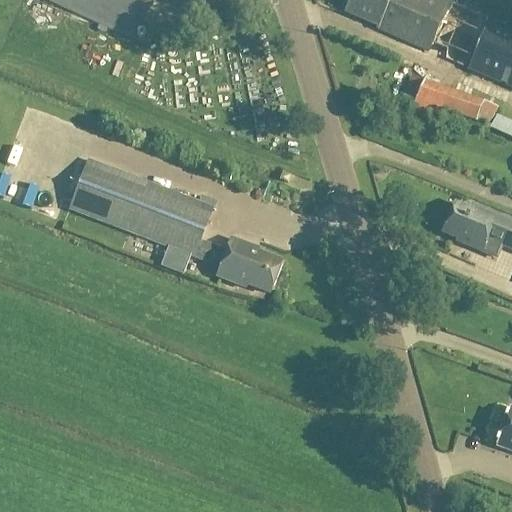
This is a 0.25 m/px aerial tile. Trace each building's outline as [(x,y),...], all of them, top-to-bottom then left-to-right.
[(38,0),(131,43),(151,0),(38,0)] [(349,0),(343,16),(375,30),(374,32),(426,55),(429,47),(444,54),(443,62),(461,70),(465,65),(469,67),(487,24),(433,0),(349,0)] [(509,91),(511,85),(511,34),(487,24),(469,67),(466,73),(509,91)] [(414,100),(409,114),(437,124),(441,112),(473,123),(480,100),(421,80),(414,100)] [(487,132),(511,143),(511,126),(494,118),(487,132)] [(87,163),(68,213),(156,247),(166,251),(171,253),(219,271),(215,280),(243,291),(244,288),(267,297),(280,265),(249,253),(250,250),(230,243),(225,255),(198,244),(211,212),(87,163)] [(511,227),(470,211),(469,213),(454,207),(441,236),(474,250),(472,252),(491,260),(496,248),(511,254),(511,227)] [(511,412),(508,411),(494,450),(511,456),(511,412)]
